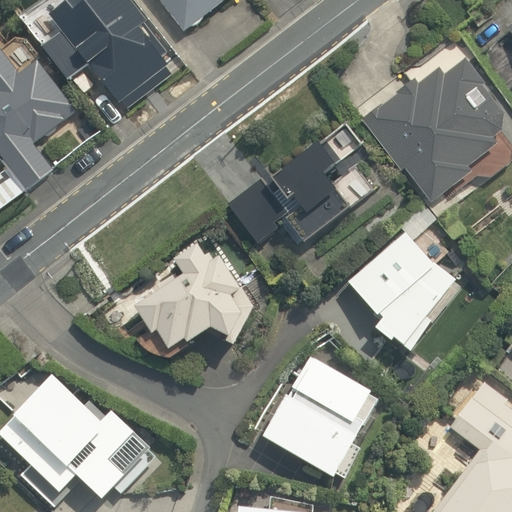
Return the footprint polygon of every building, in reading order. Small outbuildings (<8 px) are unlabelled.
[(69,36),(46,52),(68,85),(93,68),(124,115),(175,80),(138,25),(109,44),(79,0),(75,0),(54,15),(69,36)] [(157,0),(185,37),(234,0),(157,0)] [(413,90),(369,124),(435,210),(479,176),(487,186),(511,166),(511,150),(504,141),(511,134),(511,118),(447,34),(398,71),(413,90)] [(55,175),(37,150),(80,120),(24,41),(7,52),(0,42),(0,158),(26,196),(55,175)] [(261,182),(230,209),(263,247),(291,223),(315,251),(377,198),(333,146),(274,197),(261,182)] [(0,213),(26,196),(0,158),(0,213)] [(440,276),(414,246),(439,225),(424,208),(400,229),(408,238),(353,286),(390,328),(384,337),(416,359),(462,291),(440,276)] [(181,363),(199,351),(203,357),(225,342),(251,351),(262,318),(237,279),(213,242),(180,263),(193,283),(141,316),(161,345),(166,341),(181,363)] [(347,489),(380,403),(314,365),(268,445),(347,489)] [(44,389),(25,369),(0,393),(0,400),(16,417),(44,389)] [(61,381),(3,438),(32,468),(20,480),(51,511),(56,511),(83,486),(108,511),(112,511),(162,464),(120,421),(110,431),(61,381)] [(511,511),(511,397),(488,381),(451,432),(482,453),(440,511),(511,511)] [(270,500),(269,511),(317,511),(318,504),(270,500)]
